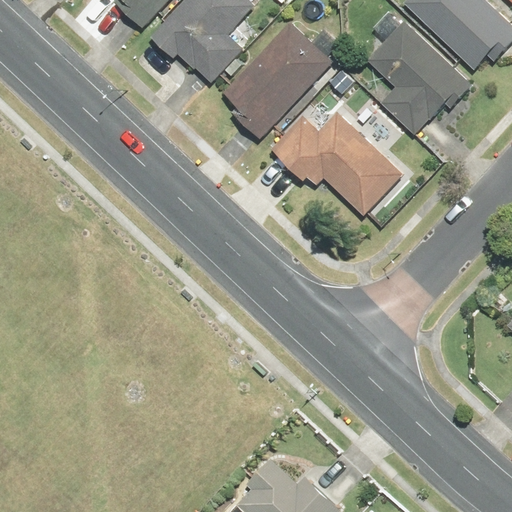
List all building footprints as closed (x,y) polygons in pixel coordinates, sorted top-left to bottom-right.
[(117,0),(149,32),(181,0),(117,0)] [(246,0),(192,0),(149,41),(204,98),(248,56),(233,41),(261,15),(246,0)] [(511,24),(485,0),(411,0),(406,6),(485,80),(511,51),(511,24)] [(472,89),(406,27),(369,67),(398,94),(383,109),(420,144),(472,89)] [(293,28),(222,96),(264,139),(335,71),(293,28)] [(309,119),(271,156),(308,195),(324,179),(365,222),(411,178),(345,110),(322,133),(309,119)] [(511,328),(499,342),(511,353),(511,328)] [(336,511),(278,459),(234,508),(237,511),(336,511)]
